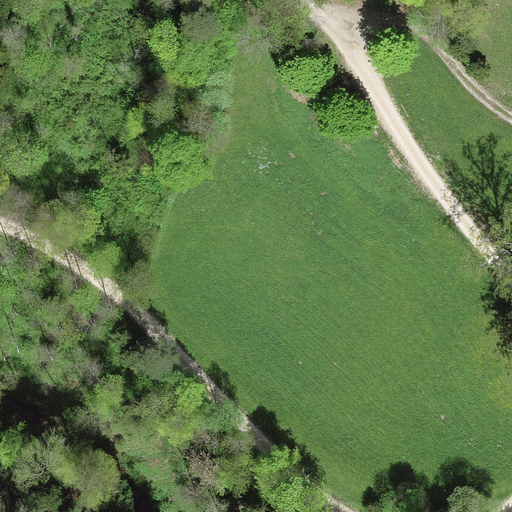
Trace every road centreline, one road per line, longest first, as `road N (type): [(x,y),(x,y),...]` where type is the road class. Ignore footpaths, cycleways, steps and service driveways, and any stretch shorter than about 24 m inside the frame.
road 1 (track): [(511,118),(409,25),(372,23),(357,42),(361,66),(403,141),(511,280)]
road 2 (track): [(342,511),(116,294),(0,223)]
